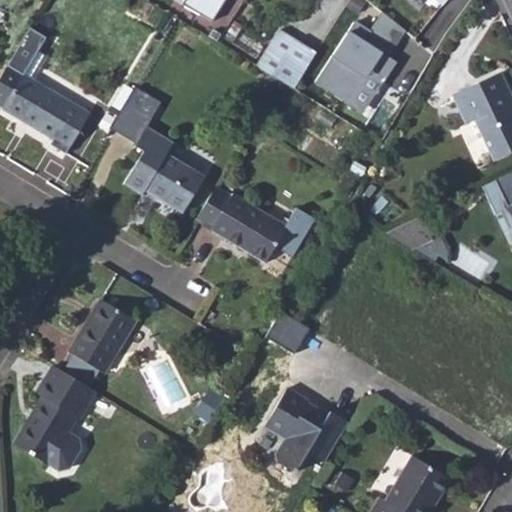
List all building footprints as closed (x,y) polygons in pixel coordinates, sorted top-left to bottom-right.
[(217,30),(233,0),(194,0),(187,13),(217,30)] [(451,0),(434,0),(446,8),(451,0)] [(406,33),(382,13),(372,29),(357,23),(315,84),(369,119),(402,62),(393,55),(406,33)] [(258,67),(299,86),(317,46),(276,27),(258,67)] [(29,62),(18,55),(0,85),(0,102),(4,105),(2,109),(51,138),(49,142),(64,151),(87,112),(22,73),(29,62)] [(511,95),(501,71),(451,93),(462,119),(470,115),(490,161),(511,151),(511,95)] [(134,106),(111,143),(138,159),(151,138),(160,122),(134,106)] [(151,138),(138,159),(147,164),(128,196),(147,207),(153,199),(166,207),(163,212),(185,226),(207,191),(169,168),(177,154),(151,138)] [(511,170),(480,183),(510,247),(511,247),(511,170)] [(221,193),(205,220),(224,230),(220,237),(270,267),(290,233),(221,193)] [(141,331),(108,311),(75,364),(80,367),(106,383),(108,385),(141,331)] [(80,367),(71,382),(97,398),(106,383),(80,367)] [(71,382),(56,374),(40,402),(45,404),(18,451),(53,471),(54,470),(64,476),(75,473),(85,454),(83,443),(72,437),(80,425),(84,427),(100,399),(97,398),(71,382)] [(327,473),(351,433),(332,422),(328,427),(309,416),(311,413),(287,399),(265,437),(287,449),(275,470),(297,483),(308,462),(327,473)] [(376,511),(438,511),(453,489),(411,464),(385,507),(381,504),(376,511)]
